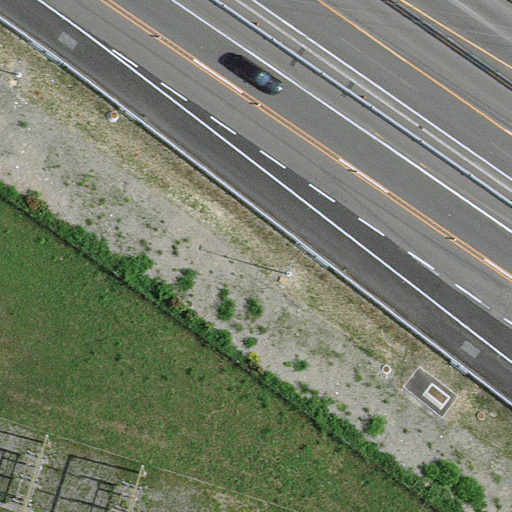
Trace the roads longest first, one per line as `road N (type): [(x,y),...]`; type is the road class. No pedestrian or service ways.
road 1 (motorway): [(101,0),(511,282)]
road 2 (motorway): [(511,130),(324,0)]
